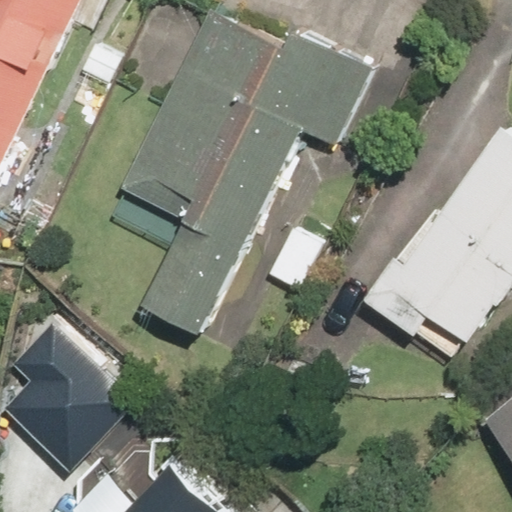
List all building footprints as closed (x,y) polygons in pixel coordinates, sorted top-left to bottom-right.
[(0,0),(0,169),(80,0),(0,0)] [(150,298),(211,327),(310,117),(347,134),(378,68),(231,0),(216,0),(130,185),(190,212),(150,298)] [(375,292),(462,353),(511,281),(511,123),(500,115),(375,292)] [(511,394),(493,410),(511,433),(511,394)] [(240,511),(179,455),(126,511),(240,511)]
